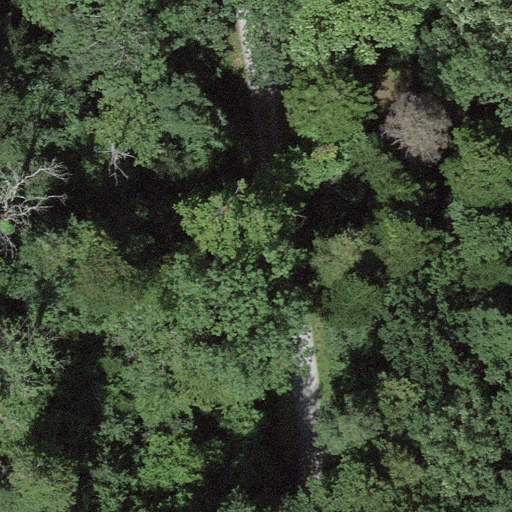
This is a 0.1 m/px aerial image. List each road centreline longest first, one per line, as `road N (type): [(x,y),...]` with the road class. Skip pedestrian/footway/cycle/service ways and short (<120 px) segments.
road 1 (track): [(248,0),(306,511)]
road 2 (track): [(256,59),(511,150)]
